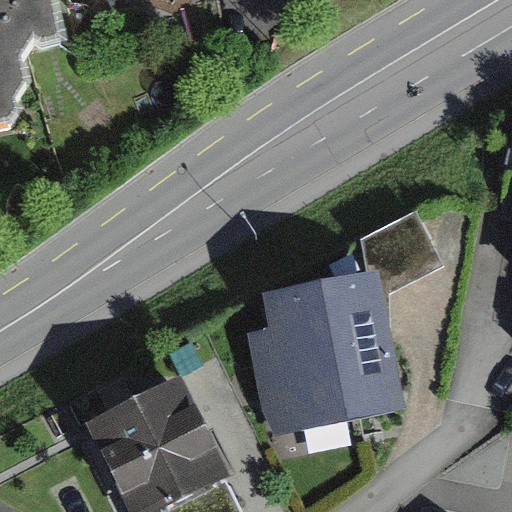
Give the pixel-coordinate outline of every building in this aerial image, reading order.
[(0,0),(0,124),(29,114),(46,35),(77,32),(67,0),(0,0)] [(384,297),(445,266),(416,209),(360,236),(366,270),(379,268),(384,297)] [(366,270),(260,290),(267,327),(248,330),(267,431),(405,405),(384,297),(379,268),(366,270)] [(177,374),(87,418),(133,511),(153,511),(225,477),(227,476),(177,374)] [(242,511),(225,477),(153,511),(242,511)]
